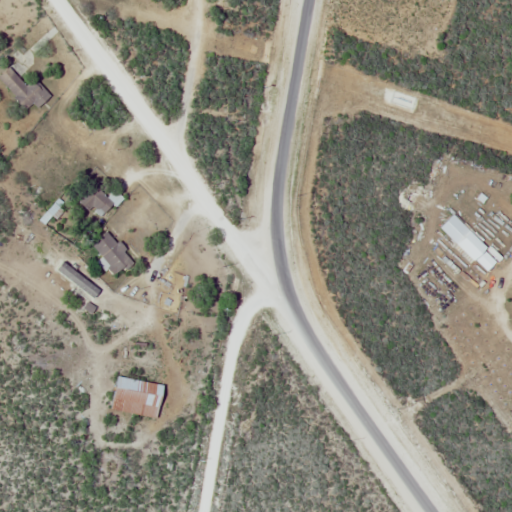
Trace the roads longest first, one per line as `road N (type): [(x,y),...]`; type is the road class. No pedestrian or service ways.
road 1 (residential): [(294,311),(56,0)]
road 2 (residential): [(294,311),(278,261),(274,204),(308,0)]
road 3 (residential): [(436,511),(294,311)]
